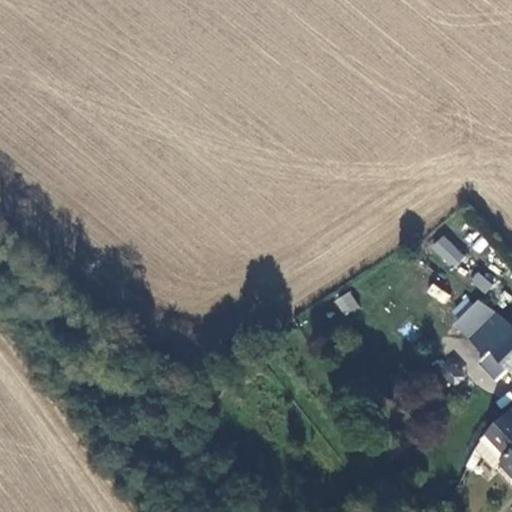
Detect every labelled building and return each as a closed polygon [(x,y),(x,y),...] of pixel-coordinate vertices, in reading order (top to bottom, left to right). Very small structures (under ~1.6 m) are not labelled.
[(443,233),(429,247),(451,269),(465,256),(443,233)] [(475,271),(469,285),(488,293),(494,279),(475,271)] [(432,282),(426,291),(444,304),(450,294),(432,282)] [(511,362),(511,321),(506,317),(469,286),(447,312),(480,339),(473,346),(485,358),(495,359),(502,352),(511,362)] [(351,291),(335,297),(341,315),(357,310),(351,291)] [(511,406),(505,400),(483,422),(504,444),(508,440),(511,444),(511,406)] [(511,466),(511,444),(508,440),(504,444),(483,422),(481,424),(472,440),(491,459),(498,452),(499,454),(511,466)]
